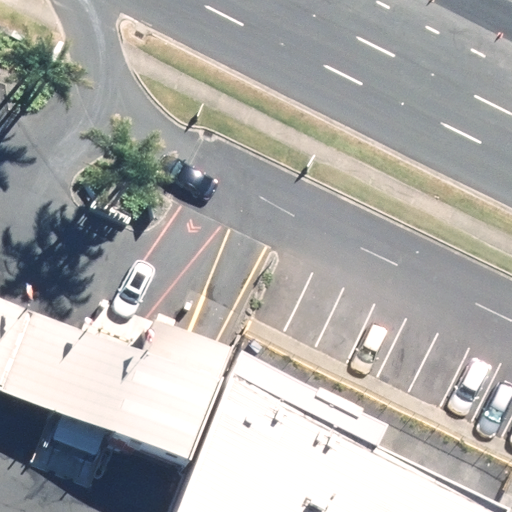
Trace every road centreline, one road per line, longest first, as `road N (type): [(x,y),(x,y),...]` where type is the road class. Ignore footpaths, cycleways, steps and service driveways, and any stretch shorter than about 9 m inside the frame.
road 1 (primary): [(450,101),(243,0)]
road 2 (primary): [(187,158),(111,98),(81,0)]
road 3 (primary): [(450,101),(352,0)]
